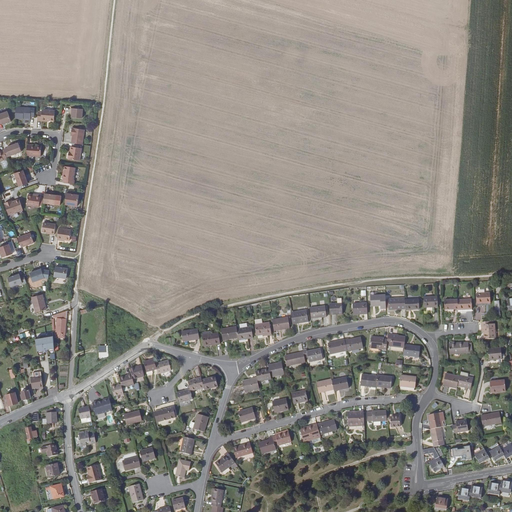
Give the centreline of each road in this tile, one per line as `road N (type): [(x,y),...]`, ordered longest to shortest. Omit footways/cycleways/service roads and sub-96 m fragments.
road 1 (residential): [(429,393),(436,369),(430,346),(403,323),(382,320),(307,334),(234,370)]
road 2 (residential): [(211,443),(327,407),(422,401)]
road 3 (residential): [(234,370),(145,345),(69,393)]
road 4 (track): [(77,302),(93,175)]
road 5 (residential): [(69,393),(68,460),(81,511)]
